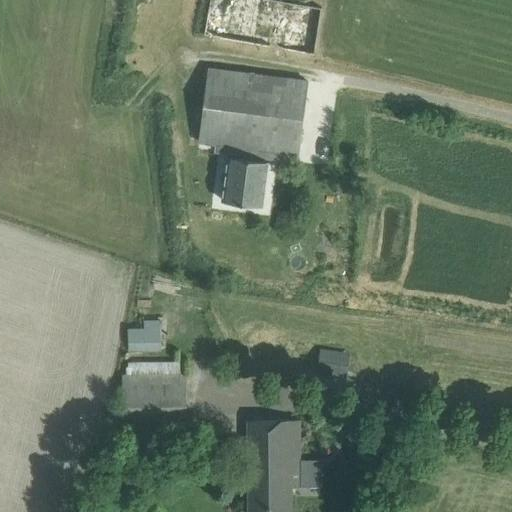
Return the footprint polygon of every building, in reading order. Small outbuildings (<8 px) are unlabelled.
[(280,0),(211,0),(205,34),(315,53),(322,7),(280,0)] [(200,140),(243,146),(260,148),(299,153),(308,80),(209,68),(200,140)] [(223,200),(262,205),(268,161),(259,160),(260,148),(243,146),(241,158),(229,156),(223,200)] [(129,350),(162,348),(161,318),(144,318),(145,326),(128,326),(129,350)] [(317,371),(341,374),(344,352),(320,349),(317,371)] [(187,374),(181,374),(180,361),(129,361),(129,374),(123,375),(123,435),(187,434),(187,374)] [(300,485),(300,419),(251,419),(251,511),(292,511),(293,485),(300,485)]
